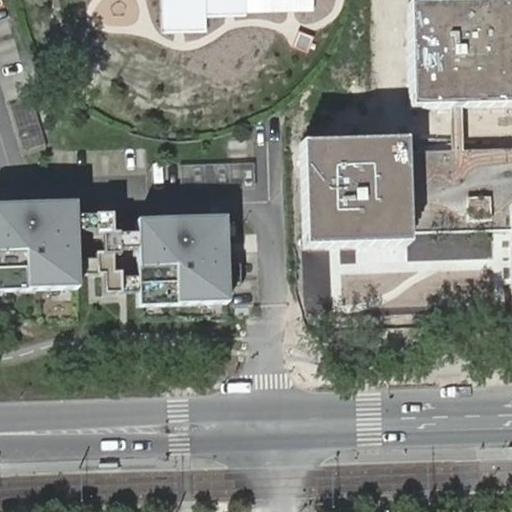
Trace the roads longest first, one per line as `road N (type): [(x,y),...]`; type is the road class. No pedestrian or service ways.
road 1 (tertiary): [(271,427),(0,434)]
road 2 (tertiary): [(511,419),(271,427)]
